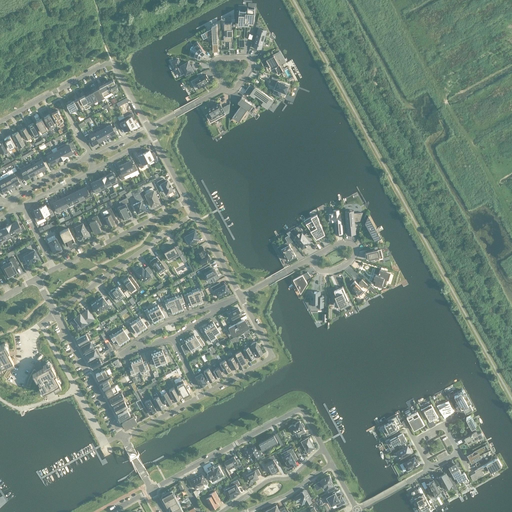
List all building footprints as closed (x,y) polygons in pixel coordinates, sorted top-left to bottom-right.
[(239,10),(238,24),(249,24),(249,21),(254,22),(254,8),(248,7),(247,12),(246,11),(246,10),(239,10)] [(227,22),(224,22),(224,29),(225,29),(225,35),(223,35),(224,40),(229,40),(229,48),(232,48),(232,35),(232,29),(231,22),(228,22),(227,22)] [(212,28),(201,34),(203,38),(212,34),(213,46),(218,46),(218,39),(218,36),(217,36),(217,23),(212,26),(212,28)] [(256,35),(254,42),(257,43),(257,44),(258,44),(262,45),(266,30),(263,29),(262,28),(262,29),(258,28),(257,33),(256,34),(257,34),(256,35)] [(192,44),(193,45),(191,47),(189,55),(200,57),(201,53),(202,54),(205,52),(197,41),(192,44)] [(270,55),(260,60),(264,67),(269,64),(271,68),(274,66),(278,73),(283,71),(279,64),(285,60),(280,51),(271,56),(270,55)] [(178,58),(172,62),(175,67),(176,69),(176,68),(179,74),(184,71),(186,74),(195,69),(192,64),(190,65),(188,61),(185,63),(184,61),(183,62),(182,63),(182,62),(180,63),(178,58)] [(206,83),(210,81),(206,74),(203,76),(199,78),(198,76),(194,78),(197,83),(193,85),(195,88),(198,87),(199,87),(202,85),(206,83)] [(277,80),(272,78),(271,81),(276,83),(275,87),(274,92),(279,94),(281,90),(286,91),(289,84),(278,80),(277,80)] [(112,79),(106,82),(111,91),(118,88),(117,88),(116,85),(117,85),(116,82),(115,83),(112,79)] [(99,86),(103,95),(104,95),(103,95),(111,91),(106,82),(99,86)] [(249,85),(245,91),(250,94),(251,93),(254,96),(255,94),(264,100),(262,103),(267,106),(269,104),(270,104),(273,99),(255,86),(254,88),(249,85)] [(99,86),(92,90),(97,99),(104,96),(103,95),(99,86)] [(84,94),(85,95),(89,103),(97,99),(92,90),(84,94)] [(90,105),(89,103),(85,95),(84,94),(79,97),(84,107),(85,108),(90,105)] [(238,102),(241,104),(232,116),(239,120),(247,108),(251,111),(255,106),(251,103),(245,98),(241,96),(241,97),(238,102),(238,101),(238,102)] [(74,100),(77,106),(79,110),(84,107),(79,97),(74,100)] [(126,97),(116,102),(118,106),(128,100),(126,97)] [(74,100),(66,104),(70,110),(77,106),(74,100)] [(212,118),(224,111),(225,114),(229,112),(229,104),(222,107),(220,103),(220,102),(219,102),(219,103),(215,105),(211,107),(207,109),(206,110),(207,110),(211,117),(211,118),(212,118)] [(54,111),(51,112),(57,123),(58,123),(59,125),(63,123),(61,120),(63,119),(59,113),(59,112),(58,108),(54,111)] [(135,118),(132,112),(124,117),(129,127),(135,124),(132,119),(135,118)] [(49,114),(43,117),(50,130),(53,129),(51,126),(55,124),(49,114)] [(118,118),(115,120),(119,129),(122,127),(124,130),(129,127),(124,117),(119,120),(118,118)] [(41,118),(35,121),(41,131),(47,128),(41,118)] [(33,122),(27,125),(33,135),(36,134),(37,136),(39,135),(40,135),(40,134),(33,122)] [(115,132),(110,124),(105,127),(109,135),(115,132)] [(25,126),(20,130),(24,138),(30,135),(25,126)] [(104,138),(109,135),(105,127),(99,129),(104,138)] [(99,129),(94,132),(99,140),(104,138),(99,129)] [(88,133),(89,135),(93,143),(99,140),(94,132),(93,130),(88,133)] [(16,142),(18,146),(24,143),(17,131),(12,134),(14,139),(16,142)] [(15,145),(9,135),(4,138),(9,148),(15,145)] [(2,139),(0,140),(0,150),(2,153),(5,152),(7,156),(10,154),(7,150),(2,140),(2,139)] [(67,155),(73,152),(67,141),(62,144),(67,155)] [(37,147),(40,152),(46,148),(44,144),(37,147)] [(62,157),(67,155),(62,144),(56,147),(57,149),(62,157)] [(57,149),(52,152),(57,160),(62,157),(57,149)] [(150,152),(149,149),(143,152),(148,162),(153,160),(154,161),(158,160),(153,151),(150,152)] [(51,163),(57,160),(52,152),(51,150),(46,153),(51,163)] [(143,152),(137,155),(140,159),(137,161),(140,168),(143,166),(143,165),(148,162),(143,152)] [(40,156),(35,159),(36,161),(41,170),(46,167),(42,158),(40,156)] [(35,159),(29,162),(31,164),(35,172),(41,170),(36,161),(35,159)] [(132,165),(129,160),(124,163),(129,173),(137,169),(134,163),(132,165)] [(124,163),(118,165),(120,168),(117,170),(121,179),(124,177),(123,176),(129,173),(124,163)] [(31,164),(26,167),(30,175),(35,172),(31,164)] [(18,166),(15,168),(19,175),(22,173),(25,178),(30,175),(26,167),(24,165),(19,168),(18,166)] [(15,167),(7,171),(14,185),(19,182),(16,176),(19,175),(15,168),(15,167)] [(7,171),(1,174),(2,175),(3,177),(9,188),(14,185),(7,171)] [(118,175),(115,177),(112,172),(107,174),(111,183),(112,185),(120,181),(118,175)] [(105,185),(111,183),(107,174),(101,177),(105,185)] [(0,189),(2,189),(3,191),(9,188),(3,177),(2,175),(0,175),(0,189)] [(105,185),(101,177),(96,180),(101,190),(107,187),(105,185)] [(163,177),(157,181),(158,184),(161,183),(166,192),(168,191),(168,193),(172,191),(171,190),(172,189),(170,186),(170,185),(169,183),(167,179),(165,181),(163,177)] [(101,190),(96,180),(90,182),(95,193),(101,190)] [(90,196),(85,186),(80,188),(85,199),(90,196)] [(151,187),(144,190),(145,193),(151,205),(159,201),(156,195),(156,194),(155,193),(153,189),(151,187)] [(85,199),(80,188),(74,191),(79,202),(85,199)] [(138,188),(131,191),(136,202),(133,204),(134,207),(136,212),(145,208),(141,200),(144,199),(138,188)] [(74,204),(79,202),(74,191),(69,194),(73,202),(74,204)] [(63,196),(68,205),(73,202),(69,194),(63,196)] [(63,196),(58,199),(63,209),(69,207),(68,205),(63,196)] [(117,206),(117,207),(122,218),(123,218),(130,215),(131,214),(126,205),(129,203),(126,198),(123,200),(124,203),(117,206)] [(58,212),(63,209),(58,199),(52,202),(58,212)] [(47,208),(45,204),(39,206),(44,217),(53,213),(50,207),(47,208)] [(39,206),(34,209),(36,214),(33,215),(36,221),(44,217),(39,206)] [(110,207),(102,211),(104,214),(103,214),(108,225),(114,222),(113,220),(116,218),(110,207)] [(334,213),(328,214),(329,221),(336,220),(336,227),(336,233),(341,233),(340,220),(340,217),(340,213),(338,213),(338,209),(333,210),(334,213)] [(353,212),(345,212),(347,234),(352,233),(352,228),(355,228),(354,220),(359,220),(362,212),(353,213),(353,212)] [(316,238),(325,233),(317,213),(311,217),(312,220),(306,223),(316,238)] [(380,237),(368,214),(364,222),(374,240),(380,237)] [(96,215),(92,217),(93,220),(89,222),(94,232),(100,229),(98,225),(99,225),(101,224),(96,215)] [(19,225),(17,220),(11,223),(16,231),(17,233),(25,229),(22,223),(19,225)] [(85,235),(88,234),(82,222),(75,226),(80,238),(83,236),(83,237),(85,235)] [(10,234),(16,231),(11,223),(6,226),(10,234)] [(10,234),(6,226),(1,229),(5,237),(6,239),(11,236),(10,234)] [(68,227),(59,231),(65,244),(74,240),(68,227)] [(194,228),(188,232),(189,233),(184,235),(188,243),(189,242),(191,245),(197,242),(195,239),(198,238),(195,233),(196,232),(194,228)] [(302,232),(295,237),(302,247),(304,245),(305,246),(307,244),(307,243),(309,241),(312,239),(307,232),(304,234),(302,232)] [(55,238),(48,241),(53,252),(61,248),(55,238)] [(174,244),(163,250),(167,258),(178,252),(180,255),(183,261),(187,259),(183,253),(178,243),(174,245),(174,244)] [(280,253),(283,257),(285,256),(287,259),(287,260),(288,259),(290,258),(293,257),(295,255),(293,251),(292,248),(291,248),(289,244),(282,248),(281,248),(281,249),(283,252),(280,253)] [(202,246),(194,250),(197,254),(199,257),(198,257),(201,263),(210,258),(210,257),(209,256),(209,255),(208,255),(207,253),(205,253),(204,250),(202,246)] [(380,248),(365,252),(366,258),(369,259),(374,257),(374,259),(383,257),(380,248)] [(27,252),(20,256),(24,263),(27,261),(27,262),(28,262),(31,260),(32,261),(35,260),(34,259),(37,257),(38,257),(37,256),(34,250),(28,253),(27,252)] [(9,259),(9,260),(10,261),(1,265),(7,276),(10,274),(11,274),(12,273),(13,273),(16,271),(14,268),(18,265),(13,256),(9,259)] [(162,259),(160,261),(158,258),(156,256),(154,258),(154,257),(150,260),(149,261),(153,266),(154,265),(158,270),(163,266),(165,269),(168,266),(162,259)] [(209,264),(200,269),(200,270),(201,269),(202,273),(205,271),(207,276),(206,276),(209,281),(212,279),(213,280),(215,278),(218,276),(215,269),(214,270),(212,267),(211,268),(209,265),(209,264)] [(138,269),(136,270),(143,280),(143,279),(145,282),(152,277),(150,274),(149,273),(152,271),(148,266),(144,269),(141,266),(141,267),(140,266),(137,268),(138,269)] [(374,278),(375,278),(374,283),(382,285),(385,277),(388,278),(389,272),(385,271),(386,270),(384,270),(380,269),(379,271),(379,272),(378,274),(375,274),(374,278)] [(307,271),(291,280),(292,282),(292,281),(294,284),(293,285),(294,285),(298,283),(299,284),(298,285),(299,287),(300,286),(302,290),(307,282),(305,279),(311,276),(307,271)] [(128,276),(123,280),(130,290),(135,286),(136,289),(139,287),(131,276),(129,278),(128,276)] [(354,280),(350,284),(353,287),(352,288),(353,289),(352,290),(354,295),(355,295),(354,295),(357,292),(360,295),(365,290),(361,287),(363,285),(365,287),(367,285),(361,279),(359,282),(358,284),(354,280)] [(217,283),(211,287),(213,290),(214,289),(217,296),(222,293),(222,294),(226,292),(225,291),(228,290),(224,283),(220,286),(219,285),(219,286),(217,283)] [(114,287),(108,291),(114,299),(117,297),(119,299),(125,295),(118,286),(114,288),(114,287)] [(202,301),(202,302),(200,295),(203,294),(202,291),(200,286),(200,287),(197,288),(197,287),(197,288),(192,289),(191,289),(192,290),(193,292),(197,303),(202,301)] [(342,286),(334,290),(336,294),(335,295),(336,299),(334,300),(334,305),(339,305),(340,306),(349,301),(342,286)] [(311,287),(311,291),(310,294),(311,294),(311,298),(317,298),(317,302),(323,302),(323,291),(320,291),(320,287),(311,287)] [(191,305),(197,303),(193,292),(192,290),(187,292),(186,292),(187,293),(183,294),(185,297),(186,300),(189,299),(191,306),(192,306),(191,305)] [(183,308),(183,309),(180,302),(183,301),(182,298),(181,293),(180,294),(181,294),(178,295),(178,294),(177,294),(178,295),(175,295),(174,295),(174,296),(172,297),(177,310),(183,308)] [(97,312),(108,304),(102,296),(91,304),(97,312)] [(172,312),(177,310),(172,297),(167,299),(167,298),(166,298),(167,299),(164,300),(165,304),(166,307),(169,306),(172,313),(172,312)] [(158,304),(153,307),(158,318),(163,315),(164,315),(160,309),(163,307),(162,305),(159,306),(158,304),(157,304),(158,304)] [(150,316),(151,317),(153,321),(154,321),(153,320),(158,318),(153,307),(148,310),(146,308),(144,310),(148,317),(150,316)] [(230,315),(232,318),(241,313),(237,307),(235,308),(235,307),(232,309),(232,310),(229,312),(228,313),(229,316),(230,315)] [(88,317),(85,312),(84,311),(81,313),(81,314),(80,312),(74,317),(75,318),(73,320),(70,322),(71,323),(74,327),(76,325),(76,326),(79,329),(81,327),(93,318),(91,315),(88,317)] [(146,326),(146,327),(146,326),(142,320),(145,319),(143,316),(141,318),(139,316),(134,319),(141,329),(146,326)] [(244,318),(228,327),(232,335),(248,326),(244,318)] [(136,332),(141,329),(134,319),(130,322),(129,322),(131,324),(128,326),(130,329),(132,327),(136,333),(137,333),(136,332)] [(213,321),(208,324),(214,335),(215,335),(219,332),(220,332),(218,330),(221,328),(219,325),(217,327),(213,321),(212,321),(213,321)] [(203,327),(205,331),(206,332),(203,334),(208,341),(210,340),(211,340),(216,337),(215,335),(214,335),(208,324),(203,328),(203,327)] [(122,328),(117,331),(124,341),(129,338),(125,332),(128,330),(126,327),(123,329),(122,327),(122,328)] [(119,344),(124,341),(117,331),(113,334),(109,328),(105,331),(109,336),(109,335),(113,342),(114,341),(113,340),(115,338),(119,344)] [(84,330),(80,332),(82,335),(76,338),(79,343),(85,340),(88,338),(84,330)] [(194,334),(189,337),(195,347),(200,344),(202,346),(202,345),(204,344),(200,336),(197,338),(194,333),(193,333),(194,334)] [(184,339),(188,346),(189,348),(191,351),(191,350),(195,347),(189,337),(184,340),(184,339)] [(85,340),(86,343),(80,346),(83,351),(89,348),(93,346),(88,338),(85,340)] [(255,340),(250,343),(257,355),(262,352),(255,340)] [(0,361),(7,357),(4,351),(8,349),(4,342),(4,343),(3,343),(0,344),(0,361)] [(248,345),(242,348),(248,359),(254,356),(248,345)] [(90,350),(84,354),(87,359),(93,356),(97,354),(93,346),(89,348),(90,350)] [(164,356),(164,354),(162,349),(161,349),(162,349),(156,351),(161,363),(160,363),(161,365),(167,363),(166,361),(169,360),(167,355),(164,356)] [(239,349),(234,352),(240,363),(241,363),(241,364),(245,362),(245,361),(246,361),(239,349)] [(155,365),(160,363),(161,363),(156,351),(151,353),(153,360),(150,361),(151,364),(154,363),(155,365)] [(95,359),(89,362),(92,368),(101,362),(97,354),(93,356),(95,359)] [(231,354),(226,356),(227,358),(232,367),(232,368),(238,365),(237,365),(233,356),(232,355),(231,354)] [(5,372),(3,376),(6,377),(8,375),(9,372),(10,370),(11,367),(12,364),(13,362),(14,358),(14,357),(13,357),(13,356),(12,356),(0,362),(0,366),(9,362),(9,364),(8,366),(7,368),(6,370),(5,372)] [(145,361),(143,362),(141,356),(140,357),(141,357),(135,359),(139,370),(140,373),(146,371),(146,370),(148,369),(149,370),(146,361),(145,361)] [(220,358),(217,359),(225,372),(230,369),(224,359),(221,360),(220,358)] [(129,361),(131,366),(129,367),(128,367),(131,375),(132,375),(131,374),(134,373),(134,374),(135,373),(134,372),(139,370),(135,359),(130,361),(130,360),(129,361)] [(50,363),(49,362),(42,365),(45,370),(39,373),(46,387),(51,385),(53,387),(59,384),(60,384),(54,373),(55,373),(50,363)] [(222,374),(216,363),(211,366),(217,376),(222,374)] [(208,367),(203,370),(209,381),(214,378),(208,367)] [(46,389),(35,370),(35,369),(34,369),(33,369),(32,370),(31,373),(29,376),(28,379),(27,383),(26,386),(29,387),(30,384),(31,380),(33,376),(34,375),(43,390),(46,389)] [(96,375),(95,376),(98,380),(108,374),(106,369),(104,370),(104,369),(101,371),(100,371),(99,371),(99,372),(98,373),(98,372),(95,374),(96,375)] [(206,382),(201,372),(200,373),(199,371),(194,373),(195,375),(200,385),(204,383),(206,382)] [(99,383),(100,386),(102,385),(103,388),(113,382),(110,377),(99,383)] [(186,395),(185,394),(189,392),(182,378),(175,382),(182,395),(183,396),(186,395)] [(115,385),(104,390),(107,396),(117,390),(115,385)] [(173,386),(168,389),(174,400),(175,401),(177,399),(177,398),(179,397),(173,386)] [(462,389),(457,392),(458,394),(454,396),(461,409),(463,408),(465,413),(472,409),(470,404),(468,405),(463,395),(464,394),(462,389)] [(109,398),(109,399),(108,399),(109,402),(110,402),(111,403),(124,397),(121,391),(109,398)] [(160,394),(166,404),(171,401),(166,391),(160,394)] [(158,395),(152,398),(158,408),(163,406),(161,400),(160,400),(160,399),(158,395)] [(144,401),(151,414),(154,412),(153,411),(156,410),(149,398),(144,401)] [(124,400),(113,406),(116,411),(127,405),(124,400)] [(445,416),(453,410),(448,400),(447,400),(448,401),(443,402),(438,407),(440,409),(439,409),(444,415),(444,416),(445,416)] [(424,410),(422,411),(425,417),(427,416),(429,420),(434,417),(435,418),(438,417),(431,404),(430,404),(427,406),(428,408),(424,410)] [(117,416),(119,420),(120,419),(129,414),(127,409),(117,414),(118,416),(117,416)] [(409,409),(405,412),(408,419),(409,421),(409,420),(414,428),(419,426),(418,425),(423,423),(424,424),(421,418),(417,412),(416,411),(412,414),(409,409)] [(472,427),(476,425),(470,414),(466,417),(472,427)] [(382,429),(386,436),(397,430),(396,428),(399,427),(397,424),(401,422),(396,415),(388,420),(389,422),(384,425),(385,427),(382,429)] [(133,416),(127,419),(121,422),(122,423),(125,428),(132,424),(132,423),(136,421),(133,416)] [(289,425),(289,426),(292,432),(293,433),(294,432),(297,437),(301,435),(300,434),(305,431),(303,427),(303,426),(304,426),(302,422),(301,423),(299,420),(300,420),(299,420),(296,422),(295,422),(293,423),(293,424),(292,424),(289,426),(289,425)] [(472,432),(461,438),(463,441),(466,440),(468,443),(479,437),(479,438),(483,436),(481,431),(477,433),(476,430),(472,433),(472,432)] [(407,440),(402,432),(389,439),(393,445),(397,443),(398,444),(407,440)] [(278,441),(274,434),(259,442),(262,448),(263,449),(277,441),(277,442),(278,441)] [(307,449),(311,447),(311,448),(312,448),(313,448),(314,448),(314,447),(314,446),(313,443),(312,443),(308,436),(305,438),(304,437),(301,438),(305,445),(299,449),(301,454),(304,452),(305,453),(309,451),(307,449)] [(405,443),(399,446),(400,449),(397,450),(399,454),(399,455),(400,455),(401,457),(406,454),(407,455),(413,451),(410,447),(409,447),(407,445),(406,445),(405,443)] [(261,456),(255,444),(243,451),(247,458),(251,455),(254,460),(261,456)] [(471,462),(481,456),(479,453),(488,449),(485,444),(467,454),(471,462)] [(291,454),(290,452),(283,456),(287,463),(286,463),(287,466),(288,467),(289,466),(290,466),(290,465),(292,464),(295,463),(295,462),(294,460),(297,458),(294,453),(291,454)] [(275,458),(273,455),(268,457),(269,460),(266,462),(266,463),(271,472),(271,473),(272,473),(274,471),(276,470),(279,469),(279,468),(273,459),(275,458)] [(224,461),(225,463),(226,465),(228,468),(234,465),(235,467),(242,463),(238,458),(236,459),(234,456),(233,456),(224,461)] [(405,460),(399,464),(403,471),(406,469),(407,469),(408,469),(411,467),(411,466),(418,462),(417,461),(418,461),(416,456),(415,457),(414,456),(412,457),(405,460)] [(497,457),(476,469),(477,471),(475,472),(478,477),(481,475),(481,474),(483,473),(481,469),(488,465),(490,470),(501,464),(497,457)] [(455,462),(448,466),(457,482),(467,477),(464,471),(461,473),(455,462)] [(219,465),(218,464),(214,466),(211,468),(208,470),(207,470),(207,471),(208,471),(209,473),(206,475),(209,480),(212,479),(212,480),(213,479),(216,478),(217,479),(220,477),(220,476),(220,475),(223,474),(223,473),(219,465)] [(260,473),(257,468),(254,470),(254,471),(246,475),(247,478),(247,479),(249,483),(254,480),(254,479),(258,476),(257,475),(260,473)] [(204,478),(202,473),(197,476),(195,477),(190,479),(195,488),(198,486),(200,489),(204,486),(203,483),(206,482),(206,481),(207,480),(205,477),(204,478)] [(446,473),(438,477),(441,483),(440,483),(443,487),(444,487),(444,488),(447,486),(447,487),(447,486),(449,485),(455,482),(451,475),(448,476),(446,473)] [(331,479),(329,475),(328,475),(325,477),(325,476),(324,477),(320,480),(316,482),(318,486),(322,484),(323,486),(325,485),(329,491),(335,488),(333,485),(331,482),(332,481),(331,479)] [(240,485),(237,479),(231,482),(232,485),(225,489),(226,489),(225,490),(227,494),(228,493),(230,497),(233,494),(234,495),(237,494),(237,493),(240,491),(238,486),(240,485)] [(433,480),(426,484),(427,486),(431,492),(432,496),(433,495),(435,498),(441,495),(439,492),(442,490),(439,485),(437,486),(433,480)] [(411,491),(414,497),(415,497),(414,497),(416,500),(415,501),(417,506),(419,505),(420,508),(421,508),(422,510),(430,506),(429,503),(423,492),(423,493),(422,492),(421,493),(419,489),(418,489),(418,488),(417,488),(411,491)] [(175,494),(172,489),(170,489),(170,490),(169,490),(168,490),(161,494),(164,499),(164,500),(165,500),(175,494)] [(305,490),(304,489),(302,490),(303,491),(301,492),(301,493),(295,496),(297,500),(300,499),(302,502),(305,500),(307,503),(311,501),(308,496),(309,495),(306,490),(305,490)] [(220,499),(215,490),(209,494),(210,496),(206,498),(211,508),(219,505),(217,501),(217,500),(217,499),(219,498),(219,499),(220,499)] [(335,493),(327,497),(330,502),(333,507),(337,505),(344,502),(340,495),(337,497),(335,493)] [(178,500),(175,494),(165,500),(167,505),(178,500)] [(181,505),(178,500),(167,505),(170,509),(171,510),(170,510),(181,505)]
